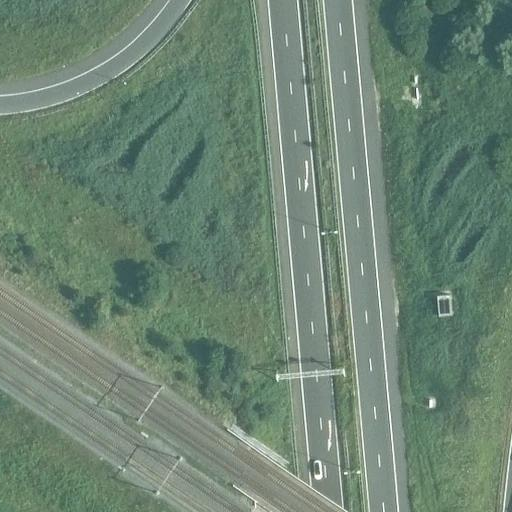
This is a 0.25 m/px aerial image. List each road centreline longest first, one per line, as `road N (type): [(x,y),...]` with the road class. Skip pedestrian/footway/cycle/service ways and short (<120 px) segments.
road 1 (motorway): [(383,511),(337,0)]
road 2 (motorway): [(282,0),(327,511)]
road 3 (motorway): [(177,0),(120,62),(76,88),(0,104)]
